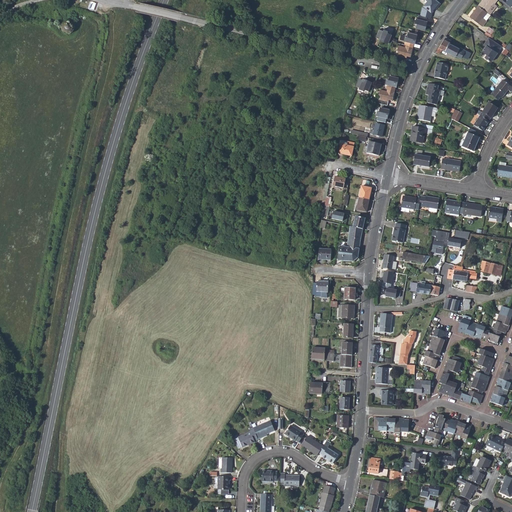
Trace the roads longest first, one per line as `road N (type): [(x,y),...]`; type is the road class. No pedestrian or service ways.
road 1 (secondary): [(164,0),(98,196),(32,511)]
road 2 (unclassified): [(418,71),(104,0)]
road 3 (residential): [(350,482),(272,452),(245,472),(241,511)]
road 4 (residential): [(367,308),(511,291)]
road 5 (residential): [(502,352),(460,337),(449,342),(434,403)]
